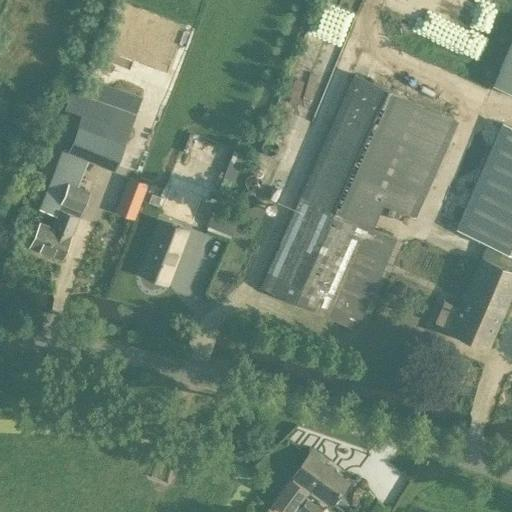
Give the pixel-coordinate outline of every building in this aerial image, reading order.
[(511,93),(511,41),(493,85),(511,93)] [(383,203),(406,214),(450,117),(355,74),(301,195),(260,286),(355,328),(395,238),(371,227),(383,203)] [(64,110),(80,116),(68,149),(95,159),(104,135),(125,143),(135,114),(70,91),(64,110)] [(511,127),(502,123),(456,229),(486,246),(480,259),(511,274),(511,127)] [(61,258),(89,190),(76,185),(87,157),(63,148),(39,208),(57,214),(52,227),(39,222),(29,246),(61,258)] [(138,176),(129,195),(145,203),(154,184),(138,176)] [(188,222),(195,203),(169,193),(162,212),(188,222)] [(134,219),(137,211),(118,203),(115,212),(134,219)] [(205,226),(231,236),(239,214),(213,205),(205,226)] [(165,281),(185,230),(162,221),(142,272),(165,281)] [(488,348),(511,291),(511,274),(480,259),(460,307),(444,300),(435,322),(450,328),(449,331),(488,348)] [(288,479),(272,502),(285,511),(292,511),(295,508),(310,488),(332,503),(347,482),(309,454),(293,475),(294,476),(291,481),(288,479)] [(295,508),(292,511),(319,511),(321,509),(306,498),(298,510),(295,508)]
